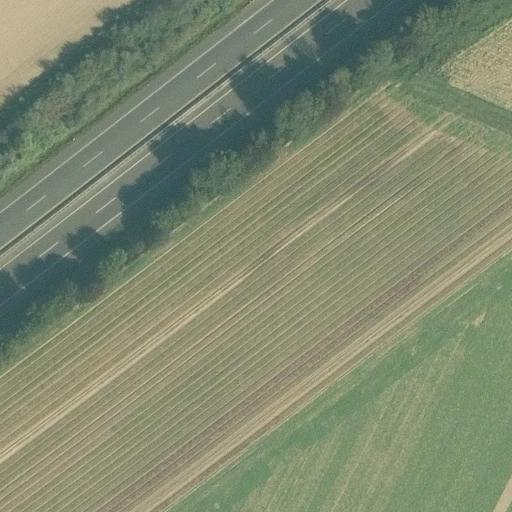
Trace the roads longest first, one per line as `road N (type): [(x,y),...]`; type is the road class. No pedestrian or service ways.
road 1 (motorway): [(0,280),(367,0)]
road 2 (motorway): [(294,0),(0,226)]
